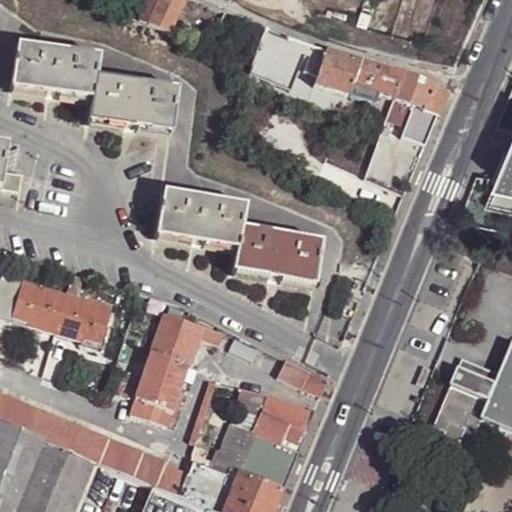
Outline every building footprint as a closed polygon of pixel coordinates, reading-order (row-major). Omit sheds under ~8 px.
[(158,2),(159,1),(157,0),(148,0),(138,24),(147,28),(158,2)] [(147,28),(168,36),(184,0),(159,0),(159,1),(158,2),(147,28)] [(259,43),(265,30),(224,11),(218,23),(259,43)] [(281,37),(265,30),(259,43),(259,45),(255,54),(298,72),(304,58),(308,47),(281,37)] [(312,49),(308,47),(304,58),(308,59),(309,59),(316,62),(321,64),(325,53),(312,49)] [(94,82),(97,82),(99,61),(16,49),(9,94),(90,106),(94,82)] [(360,63),(325,53),(321,64),(320,68),(313,88),(348,98),(352,86),(360,63)] [(402,74),(360,63),(352,86),(391,102),(402,74)] [(435,87),(402,74),(391,102),(387,112),(383,123),(403,130),(398,143),(422,152),(445,92),(435,87)] [(178,94),(97,82),(94,82),(90,106),(88,127),(170,139),(178,94)] [(511,120),(511,116),(502,114),(497,125),(509,128),(511,120)] [(511,120),(509,128),(496,163),(511,167),(511,120)] [(350,185),(319,172),(316,180),(314,186),(344,198),(350,185)] [(3,176),(0,193),(18,196),(21,178),(3,176)] [(314,186),(316,180),(307,176),(305,182),(314,186)] [(239,231),(241,231),(245,210),(163,196),(154,240),(234,254),(239,231)] [(321,246),(241,231),(239,231),(234,254),(230,276),(312,290),(321,246)] [(23,288),(0,280),(0,323),(11,328),(12,326),(11,325),(13,322),(23,288)] [(108,313),(23,288),(13,322),(30,327),(29,331),(80,345),(81,341),(98,346),(108,313)] [(150,356),(187,370),(197,344),(216,351),(222,337),(201,329),(201,331),(164,317),(150,356)] [(11,325),(12,326),(29,331),(30,327),(13,322),(11,325)] [(97,350),(98,346),(81,341),(80,345),(97,350)] [(238,342),(232,353),(253,364),(259,353),(238,342)] [(462,467),(479,424),(511,437),(511,345),(498,378),(479,370),(475,379),(456,372),(449,390),(433,429),(444,434),(435,457),(462,467)] [(182,387),(185,376),(187,370),(150,356),(132,402),(133,402),(162,413),(170,416),(182,387)] [(475,379),(479,370),(461,363),(456,372),(475,379)] [(326,386),(285,364),(278,380),(319,402),(326,386)] [(112,393),(124,398),(133,375),(122,371),(112,393)] [(239,392),(241,392),(244,381),(222,376),(220,388),(239,392)] [(204,417),(214,386),(209,385),(189,446),(194,448),(204,417)] [(213,411),(220,388),(214,386),(204,417),(225,426),(228,419),(213,411)] [(262,409),(266,398),(241,392),(239,392),(236,403),(256,407),(262,409)] [(297,455),(314,416),(266,398),(262,409),(260,414),(251,432),(254,438),(297,455)] [(0,430),(150,491),(161,467),(161,465),(0,399),(0,430)] [(128,417),(156,427),(162,413),(133,402),(128,417)] [(165,431),(170,416),(162,413),(156,427),(165,431)] [(207,470),(225,426),(204,417),(194,448),(189,463),(191,464),(194,466),(207,470)] [(202,511),(175,501),(150,491),(0,430),(0,511),(202,511)] [(281,493),(297,455),(254,438),(238,475),(281,493)] [(227,476),(207,470),(194,466),(191,464),(186,476),(185,476),(184,478),(221,491),(227,476)] [(184,478),(185,476),(161,467),(150,491),(175,501),(184,478)] [(228,472),(227,476),(221,491),(230,494),(236,481),(238,475),(228,472)] [(273,511),(281,493),(238,475),(236,481),(230,494),(223,511),(273,511)] [(221,491),(184,478),(175,501),(202,511),(223,511),(230,494),(221,491)]
